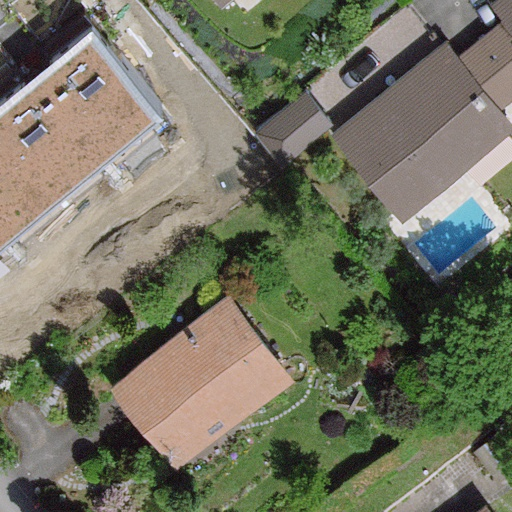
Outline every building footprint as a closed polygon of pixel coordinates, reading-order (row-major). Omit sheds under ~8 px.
[(511,0),(505,0),(501,3),(511,15),(511,0)] [(511,16),(487,37),(511,69),(511,16)] [(511,69),(487,37),(459,60),(498,107),(511,94),(511,69)] [(447,47),(343,131),(405,208),(510,120),(498,107),(459,60),(447,47)] [(52,51),(0,94),(0,110),(62,186),(122,137),(52,51)] [(309,80),(272,129),(304,152),(340,104),(309,80)] [(300,371),(238,290),(121,380),(182,461),(300,371)] [(502,511),(487,493),(462,511),(502,511)]
